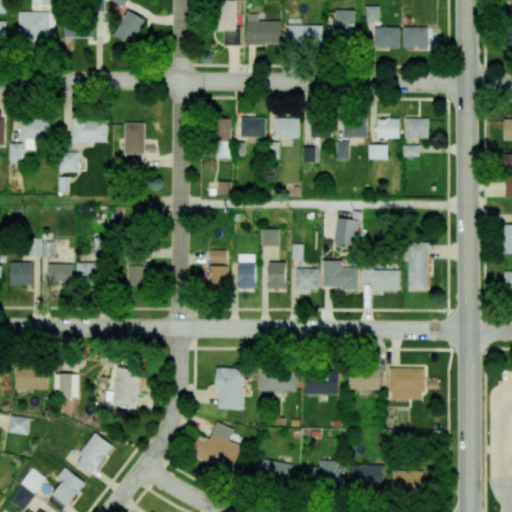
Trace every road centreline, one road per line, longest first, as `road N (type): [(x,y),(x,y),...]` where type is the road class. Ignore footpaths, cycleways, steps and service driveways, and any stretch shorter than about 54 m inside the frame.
road 1 (residential): [(0,80),(511,83)]
road 2 (residential): [(0,327),(467,330)]
road 3 (secondary): [(467,330),(467,0)]
road 4 (residential): [(180,329),(182,0)]
road 5 (residential): [(110,511),(170,422),(180,329)]
road 6 (secondary): [(469,511),(467,330)]
